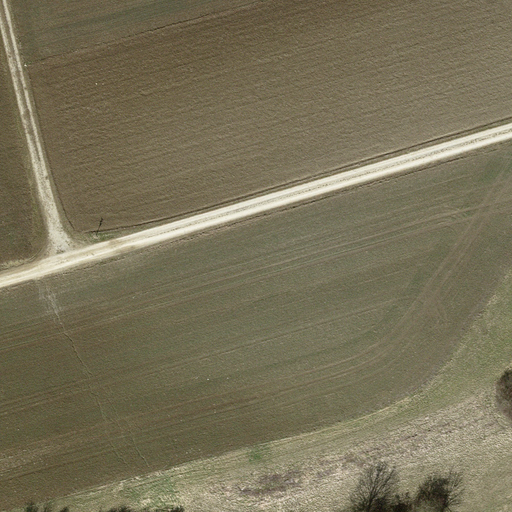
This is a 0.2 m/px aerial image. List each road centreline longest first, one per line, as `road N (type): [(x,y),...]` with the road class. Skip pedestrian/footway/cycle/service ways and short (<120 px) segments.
road 1 (track): [(511,130),(0,279)]
road 2 (track): [(64,260),(0,0)]
